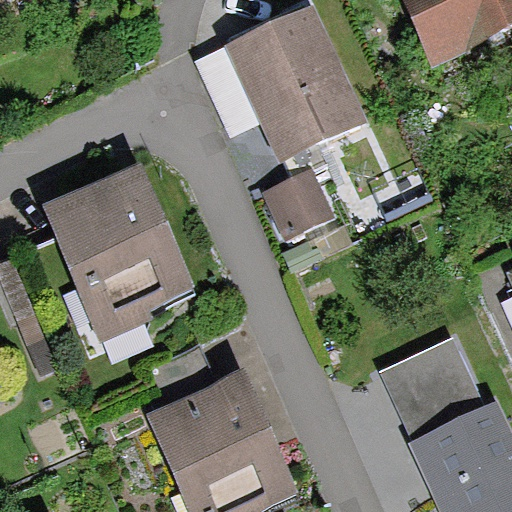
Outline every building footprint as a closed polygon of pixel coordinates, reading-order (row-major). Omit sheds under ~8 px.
[(511,0),(399,0),(434,75),(511,39),(511,0)] [(369,130),(315,13),(226,54),(281,171),(287,169),(321,153),(369,130)] [(315,176),(329,170),(321,153),(287,169),(294,183),(264,197),(286,246),(336,223),(315,176)] [(195,299),(142,179),(46,221),(102,350),(155,327),(151,318),(195,299)] [(511,511),(511,438),(498,409),(489,414),(455,343),(381,377),(415,449),(410,451),(438,511),(511,511)] [(279,511),(297,505),(245,381),(147,422),(184,511),(279,511)]
